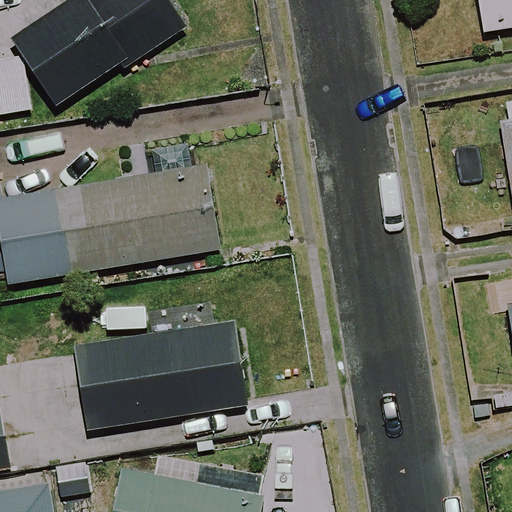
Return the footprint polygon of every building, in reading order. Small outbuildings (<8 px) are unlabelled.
[(0,60),(0,124),(55,114),(179,33),(157,0),(80,0),(9,48),(15,58),(0,60)] [(511,32),(511,0),(469,0),(476,39),(511,32)] [(511,206),(511,116),(493,119),(507,207),(511,206)] [(0,203),(0,287),(211,253),(197,164),(122,177),(123,183),(0,203)] [(511,303),(497,306),(504,350),(511,348),(511,303)] [(242,410),(229,325),(68,349),(80,435),(242,410)] [(0,476),(8,475),(0,421),(0,476)] [(255,511),(261,479),(196,467),(193,485),(114,471),(106,511),(255,511)]
